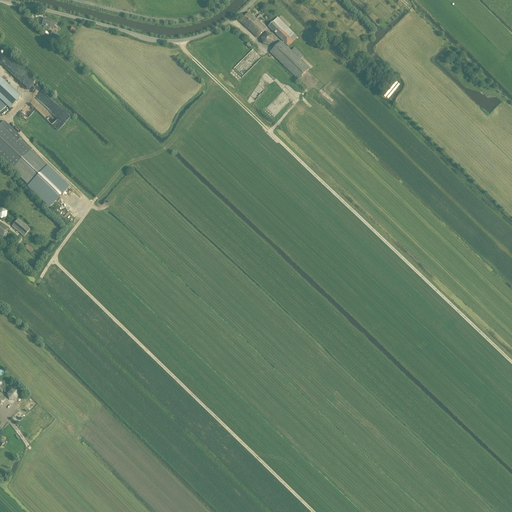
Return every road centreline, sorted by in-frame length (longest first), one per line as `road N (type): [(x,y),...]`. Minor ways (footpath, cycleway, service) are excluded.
road 1 (track): [(313,511),(52,259)]
road 2 (unclassified): [(0,1),(180,41),(217,29),(254,0)]
road 3 (track): [(41,275),(87,203),(0,118)]
road 4 (unclassified): [(76,0),(170,21),(225,0)]
